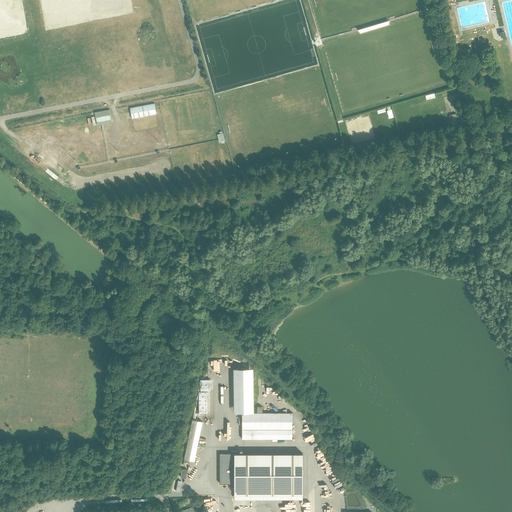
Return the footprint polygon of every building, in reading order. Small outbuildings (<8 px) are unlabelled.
[(157,114),(155,103),(130,108),(132,119),(157,114)] [(95,113),(97,122),(112,120),(110,110),(95,113)] [(462,115),(462,117),(450,119),(451,122),(445,123),(446,129),(451,129),(451,131),(457,130),(456,127),(464,126),(463,120),(465,119),(463,114),(462,115)] [(229,355),(216,356),(216,369),(221,369),(221,380),(229,379),(228,368),(229,368),(229,355)] [(254,368),(233,369),(234,412),(242,412),(254,412),(254,368)] [(210,379),(200,380),(201,391),(210,390),(210,379)] [(208,412),(208,392),(199,392),(199,412),(208,412)] [(242,412),(242,428),(242,439),(293,439),(293,412),(254,412),(242,412)] [(184,458),(194,460),(202,421),(193,419),(184,458)] [(321,443),(316,432),(308,436),(306,432),(303,433),(309,444),(312,442),(313,444),(310,446),(313,451),(316,449),(317,451),(324,447),(322,444),(318,447),(317,445),(321,443)] [(303,493),(303,452),(220,452),(220,484),(235,484),(235,493),(303,493)] [(321,456),(323,457),(319,461),(324,468),(333,461),(326,452),(321,456)] [(330,470),(329,468),(327,469),(329,473),(336,469),(334,465),(331,467),(332,469),(330,470)] [(331,479),(332,482),(340,478),(337,472),(333,474),(335,478),(331,479)]
